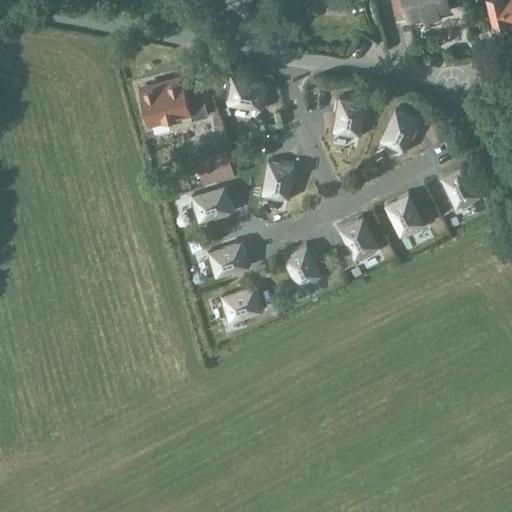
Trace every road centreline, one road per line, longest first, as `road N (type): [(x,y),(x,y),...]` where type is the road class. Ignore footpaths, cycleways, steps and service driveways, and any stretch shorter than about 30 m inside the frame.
road 1 (residential): [(0,8),(253,50)]
road 2 (residential): [(451,84),(253,50)]
road 3 (unclassified): [(511,188),(451,84)]
